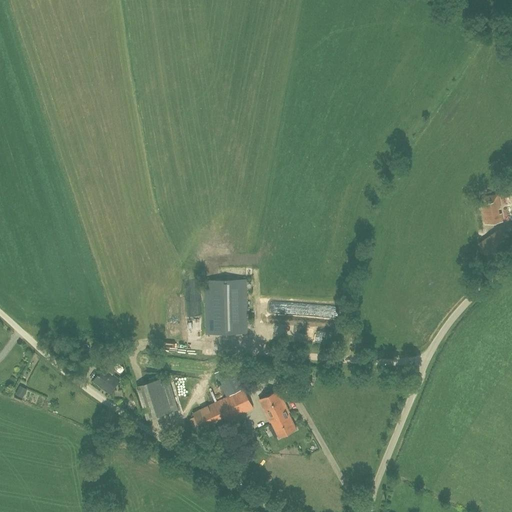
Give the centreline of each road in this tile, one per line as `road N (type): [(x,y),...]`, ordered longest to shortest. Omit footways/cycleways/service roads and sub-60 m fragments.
road 1 (unclassified): [(262,511),(87,389),(0,313)]
road 2 (unclassified): [(369,511),(441,332),(511,265)]
